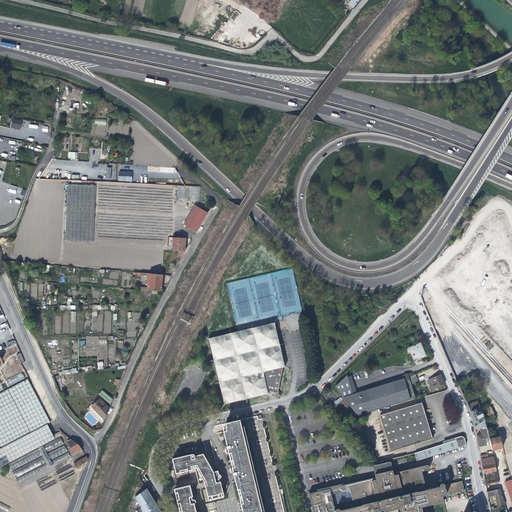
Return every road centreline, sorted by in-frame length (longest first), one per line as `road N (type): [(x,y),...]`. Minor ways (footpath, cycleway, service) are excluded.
road 1 (motorway): [(0,41),(291,101),(511,175)]
road 2 (motorway): [(0,45),(128,99),(331,276)]
road 3 (motorway): [(511,159),(363,106),(192,65)]
road 4 (motorway): [(511,57),(445,78),(192,65)]
road 5 (motorway): [(511,188),(399,142),(346,139),(319,155),(303,183),(303,223),(321,249)]
road 6 (unclassified): [(301,57),(273,33),(249,52),(25,0)]
road 7 (residential): [(216,205),(90,444)]
road 8 (residential): [(485,511),(468,424),(411,292)]
road 9 (secondary): [(511,100),(432,225),(398,254),(364,262)]
road 10 (secondary): [(366,280),(393,279),(432,250),(511,125)]
road 11 (residential): [(170,511),(153,478),(169,436),(292,399)]
road 12 (motorway): [(192,65),(0,26)]
road 13 (tertiary): [(90,444),(60,413),(0,280)]
road 14 (residential): [(511,380),(425,280)]
road 15 (track): [(52,116),(50,141),(20,212),(0,232)]
